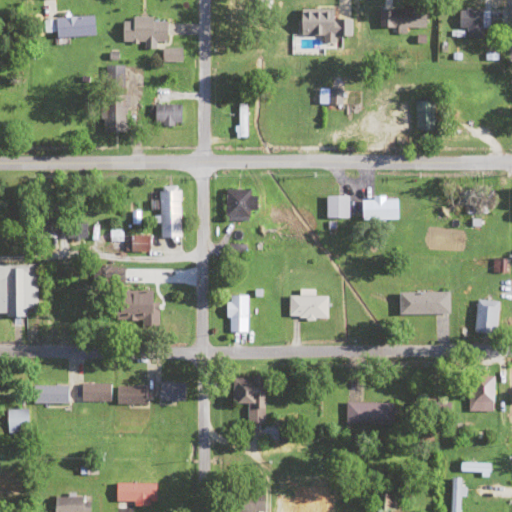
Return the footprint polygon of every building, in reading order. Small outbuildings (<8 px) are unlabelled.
[(379,28),(425,28),(425,7),(379,7),(379,28)] [(351,36),(351,18),(340,18),(340,9),(300,9),(300,36),(351,36)] [(482,11),(459,11),(459,29),(467,29),(467,38),(482,38),(482,11)] [(55,18),(55,38),(94,38),(94,18),(55,18)] [(166,43),(166,20),(121,20),(122,43),(166,43)] [(162,62),(181,62),(181,50),(162,50),(162,62)] [(123,68),(107,68),(107,88),(123,88),(123,68)] [(341,91),(330,91),(330,105),(341,105),(341,91)] [(124,132),(124,98),(102,98),(102,132),(124,132)] [(415,132),(434,132),(434,102),(415,102),(415,132)] [(154,125),(181,125),(181,105),(154,105),(154,125)] [(239,105),(239,138),(247,138),(247,105),(239,105)] [(179,238),(179,191),(159,191),(159,238),(179,238)] [(492,191),(467,191),(467,212),(492,212),(492,191)] [(86,224),(58,224),(59,196),(38,195),(38,238),(86,238),(86,224)] [(326,197),(326,219),(349,219),(349,197),(326,197)] [(397,220),(397,199),(362,199),(362,220),(397,220)] [(0,317),(28,317),(28,311),(36,311),(36,266),(0,266),(0,317)] [(158,326),(158,304),(151,304),(151,292),(119,292),(119,321),(141,321),(141,326),(158,326)] [(448,294),(399,294),(399,315),(448,315),(448,294)] [(247,296),(228,296),(228,333),(247,333),(247,296)] [(327,320),(327,296),(289,296),(289,320),(327,320)] [(497,301),(475,301),(475,333),(497,333),(497,301)] [(231,405),(247,405),(247,424),(264,424),(264,379),(231,379),(231,405)] [(493,413),(493,379),(469,379),(469,413),(493,413)] [(159,402),(184,402),(184,383),(159,383),(159,402)] [(82,403),(110,403),(110,385),(82,385),(82,403)] [(68,405),(68,387),(33,387),(33,405),(68,405)] [(146,405),(146,388),(116,388),(116,405),(146,405)] [(394,404),(347,403),(347,426),(393,427),(394,404)] [(28,434),(28,410),(8,410),(7,434),(28,434)] [(460,474),(489,474),(489,463),(460,463),(460,474)] [(450,511),(460,511),(461,479),(451,479),(450,511)] [(115,504),(156,504),(156,484),(115,484),(115,504)] [(382,510),(394,511),(397,498),(385,495),(382,510)] [(273,506),(273,511),(322,511),(322,496),(295,497),(295,506),(273,506)] [(53,511),(89,511),(89,498),(54,498),(53,511)]
